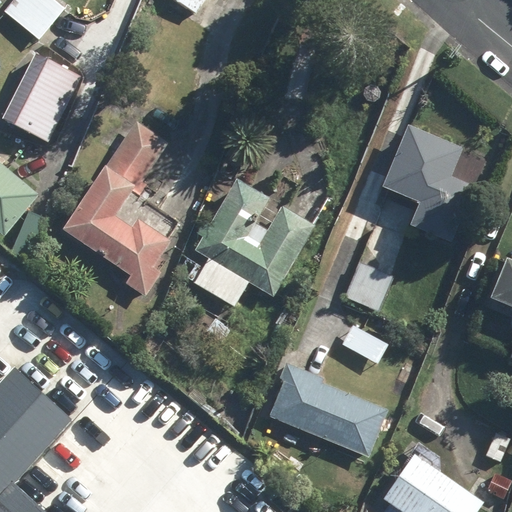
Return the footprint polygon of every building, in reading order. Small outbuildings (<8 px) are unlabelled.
[(66,11),(52,0),(17,0),(5,15),(39,43),(66,11)] [(173,0),(198,16),(208,0),(173,0)] [(49,146),(81,78),(34,56),(2,124),(49,146)] [(171,147),(136,124),(63,233),(130,277),(125,285),(145,298),(162,274),(154,269),(172,243),(168,241),(180,222),(139,194),(144,186),(148,181),(171,147)] [(452,177),(463,150),(407,127),(382,187),(418,202),(408,227),(452,245),(476,187),(452,177)] [(37,197),(0,165),(0,233),(3,237),(37,197)] [(269,199),(237,180),(194,252),(208,260),(249,284),(274,299),(316,227),(281,206),(258,246),(245,239),(269,199)] [(48,221),(29,213),(14,249),(33,257),(48,221)] [(511,260),(507,259),(489,299),(511,309),(511,260)] [(208,260),(194,284),(235,308),(249,284),(208,260)] [(393,278),(358,264),(344,298),(379,312),(393,278)] [(389,346),(354,327),(343,347),(378,366),(389,346)] [(284,383),(269,417),(367,458),(387,413),(321,385),(322,381),(285,365),(278,380),(284,383)] [(0,506),(68,430),(11,380),(0,392),(0,506)] [(477,511),(482,505),(413,458),(383,501),(398,511),(477,511)]
